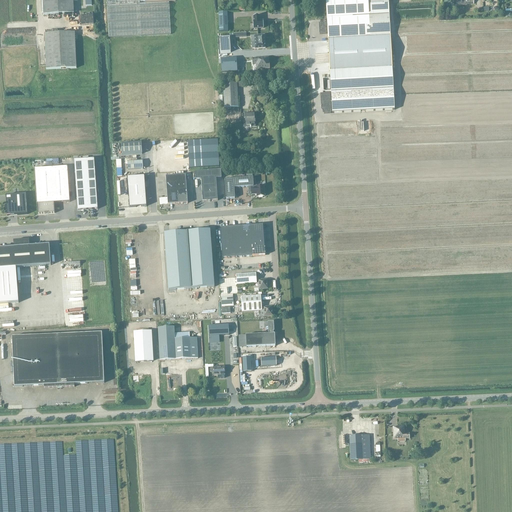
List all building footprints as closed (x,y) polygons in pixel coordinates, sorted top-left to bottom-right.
[(77,0),(42,0),(44,15),(74,13),(73,1),(77,1),(77,0)] [(106,0),(109,38),(171,34),(169,2),(140,4),(139,0),(106,0)] [(388,0),(326,0),(330,80),(322,80),(323,93),(331,92),(332,113),(394,110),(388,0)] [(227,12),(219,13),(219,32),(228,31),(227,12)] [(253,21),(253,29),(264,28),(263,21),(260,21),(260,16),(253,16),(253,21)] [(46,70),(76,68),(75,33),(45,34),(46,70)] [(255,36),(254,36),(254,37),(255,43),(252,43),(252,49),(255,48),(255,49),(256,49),(264,48),(265,48),(265,43),(264,41),(265,41),(265,40),(264,40),(264,36),(264,35),(255,36)] [(230,38),(220,38),(221,53),(231,53),(230,38)] [(236,58),(221,59),(222,73),(237,72),(236,58)] [(269,69),(269,58),(253,59),(253,65),(256,64),(256,70),(269,69)] [(224,108),(238,107),(237,82),(223,83),(224,108)] [(246,127),(256,126),(255,120),(254,121),(254,114),(245,114),(245,122),(246,122),(246,127)] [(187,142),(188,155),(218,153),(217,140),(187,142)] [(122,155),(142,154),(141,143),(121,144),(122,155)] [(218,153),(188,155),(189,168),(219,166),(218,153)] [(74,161),(77,211),(98,209),(94,159),(74,161)] [(142,161),(127,162),(128,170),(143,169),(142,161)] [(67,167),(34,170),(37,204),(38,214),(44,214),(48,214),(55,213),(54,203),(70,202),(67,167)] [(208,171),(195,172),(196,180),(201,180),(209,179),(208,171)] [(221,171),(208,171),(209,179),(216,179),(222,179),(221,171)] [(144,177),(127,178),(129,208),(147,207),(144,177)] [(253,178),(225,180),(226,199),(235,198),(234,188),(252,187),(252,188),(251,188),(251,195),(257,194),(257,197),(265,196),(264,186),(257,187),(256,185),(254,185),(253,178)] [(209,179),(201,180),(202,188),(209,187),(209,179)] [(27,215),(26,194),(6,196),(6,202),(7,202),(8,215),(17,214),(17,215),(27,215)] [(210,194),(202,194),(203,202),(210,201),(210,202),(210,194)] [(187,196),(177,197),(178,204),(188,203),(187,196)] [(177,197),(167,198),(168,205),(178,204),(177,197)] [(263,225),(250,226),(251,241),(264,240),(263,226),(263,225)] [(251,241),(250,226),(243,227),(244,242),(251,241)] [(228,228),(229,243),(236,243),(235,227),(228,228)] [(244,242),(243,227),(235,227),(236,243),(244,242)] [(229,243),(228,228),(220,229),(221,244),(229,243)] [(199,230),(187,231),(191,289),(214,287),(210,230),(199,231),(199,230)] [(191,289),(187,231),(176,232),(176,233),(164,234),(168,291),(191,289)] [(0,304),(18,303),(16,268),(51,265),(49,245),(30,247),(29,240),(13,241),(14,248),(0,248),(0,304)] [(265,248),(264,240),(251,241),(252,249),(265,248)] [(244,242),(245,257),(252,256),(252,249),(251,241),(244,242)] [(237,258),(245,257),(244,242),(236,243),(237,258)] [(222,259),(230,258),(229,243),(221,244),(222,259)] [(230,258),(237,258),(236,243),(229,243),(230,258)] [(265,255),(265,248),(252,249),(252,256),(265,255)] [(268,289),(267,280),(259,280),(257,281),(256,274),(236,275),(237,285),(259,284),(259,289),(268,289)] [(262,308),(261,301),(261,296),(241,298),(242,312),(264,311),(264,317),(273,316),(272,307),(264,308),(262,308)] [(268,331),(268,334),(273,334),(273,332),(274,332),(274,322),(264,322),(264,328),(265,328),(265,331),(268,331)] [(228,325),(208,326),(209,343),(219,342),(219,336),(229,335),(228,325)] [(198,359),(196,338),(175,339),(174,327),(158,328),(160,361),(198,359)] [(146,331),(133,332),(135,362),(147,361),(146,331)] [(102,333),(12,337),(13,352),(14,387),(44,386),(44,388),(74,387),(74,385),(104,383),(103,352),(102,333)] [(268,334),(265,335),(265,346),(275,346),(275,334),(273,334),(268,334)] [(255,335),(245,335),(246,347),(256,347),(255,335)] [(265,335),(255,335),(256,347),(265,346),(265,335)] [(243,372),(251,372),(250,357),(242,357),(243,372)] [(276,357),(261,358),(261,366),(276,365),(276,357)] [(213,368),(210,368),(210,373),(213,373),(214,375),(220,375),(221,378),(225,378),(224,367),(213,368)] [(396,427),(393,428),(393,439),(409,439),(409,433),(405,434),(404,426),(396,427)] [(369,435),(361,436),(362,460),(370,460),(369,435)] [(362,460),(361,436),(349,436),(350,460),(362,460)]
